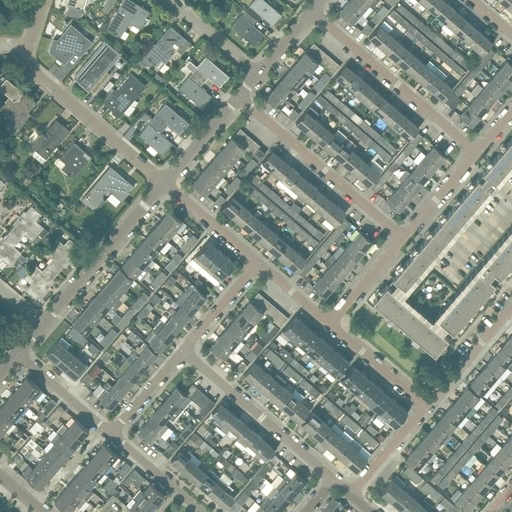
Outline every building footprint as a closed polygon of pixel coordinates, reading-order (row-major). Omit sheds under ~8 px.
[(84,0),(67,0),(66,4),(82,9),(84,0)] [(130,0),(123,0),(106,28),(120,37),(127,25),(131,24),(139,28),(141,24),(145,26),(149,19),(145,17),(149,11),(143,8),(144,7),(142,5),(141,6),(137,4),(136,6),(133,3),(134,2),(130,0)] [(264,0),(253,0),(245,10),(257,20),(261,16),(272,25),(281,14),(264,0)] [(362,0),(348,0),(347,2),(360,14),(364,17),(372,8),(368,5),(362,0)] [(432,0),(427,7),(436,15),(446,3),(443,0),(432,0)] [(360,14),(347,2),(339,12),(352,23),(360,14)] [(445,22),(455,10),(446,3),(436,15),(445,22)] [(107,13),(111,8),(105,4),(101,9),(107,13)] [(400,4),(396,9),(404,15),(408,11),(400,4)] [(383,5),(377,12),(382,17),(388,10),(383,5)] [(253,25),(257,20),(245,10),(231,26),(254,46),(264,34),(253,25)] [(445,22),(441,27),(450,35),(454,30),(464,18),(455,10),(445,22)] [(398,22),(402,17),(394,11),(390,15),(398,22)] [(408,11),(404,15),(411,22),(415,17),(408,11)] [(371,19),(376,24),(382,17),(377,12),(371,19)] [(406,28),(409,24),(402,17),(398,22),(406,28)] [(474,26),(464,18),(454,30),(463,38),(474,26)] [(415,24),(422,31),(426,26),(418,20),(415,24)] [(367,23),(361,31),(366,35),(372,28),(367,23)] [(53,39),(49,50),(64,63),(73,53),(74,51),(80,55),(91,42),(85,37),(71,25),(67,29),(57,41),(53,39)] [(369,37),(378,45),(388,33),(379,25),(369,37)] [(181,54),(190,43),(170,26),(140,61),(147,67),(148,68),(152,63),(155,66),(161,59),(165,63),(176,50),(181,54)] [(422,31),(430,37),(434,33),(426,26),(422,31)] [(463,38),(472,46),(483,34),(474,26),(463,38)] [(416,38),(420,33),(413,27),(409,31),(416,38)] [(397,41),(388,33),(378,45),(387,53),(397,41)] [(424,44),(428,40),(420,33),(416,38),(424,44)] [(492,42),(483,34),(472,46),(482,54),(492,42)] [(437,35),(433,40),(440,46),(444,42),(437,35)] [(94,93),(110,74),(105,71),(119,54),(104,41),(74,78),(89,90),(90,89),(94,93)] [(387,53),(396,61),(406,49),(397,41),(387,53)] [(434,53),(438,49),(431,42),(427,47),(434,53)] [(444,42),(440,46),(448,53),(452,48),(444,42)] [(313,43),(306,52),(311,56),(318,47),(313,43)] [(322,51),(318,47),(311,56),(315,59),(322,51)] [(416,57),(406,49),(396,61),(405,69),(416,57)] [(442,60),(446,55),(438,49),(434,53),(442,60)] [(495,53),(490,49),(484,56),(488,60),(495,53)] [(311,56),(306,52),(305,51),(297,61),(310,72),(318,63),(319,63),(315,59),(311,56)] [(318,63),(319,63),(327,55),(322,51),(315,59),(319,63),(318,63)] [(455,51),(451,56),(459,62),(462,58),(455,51)] [(331,58),(327,55),(319,63),(324,67),(331,58)] [(185,65),(192,72),(204,82),(208,77),(219,87),(229,76),(206,56),(197,66),(189,60),(185,65)] [(488,60),(484,56),(477,64),(482,68),(488,60)] [(136,57),(132,61),(133,62),(142,70),(144,71),(147,67),(140,61),(136,57)] [(405,69),(414,77),(425,65),(416,57),(405,69)] [(335,62),(331,58),(324,67),(328,71),(335,62)] [(453,69),(457,64),(449,58),(445,62),(453,69)] [(462,58),(459,62),(466,69),(470,64),(462,58)] [(511,64),(507,60),(499,69),(511,80),(511,78),(511,64)] [(302,81),(310,72),(297,61),(289,70),(302,81)] [(133,62),(129,67),(138,74),(142,70),(133,62)] [(335,62),(328,71),(332,75),(340,66),(335,62)] [(460,75),(464,71),(457,64),(453,69),(460,75)] [(344,84),(354,72),(345,65),(335,76),(344,84)] [(434,72),(425,65),(414,77),(423,84),(434,72)] [(474,67),(468,74),(473,78),(479,71),(474,67)] [(491,78),(503,89),(511,80),(499,69),(491,78)] [(289,70),(281,79),(295,90),(302,81),(289,70)] [(200,87),(204,82),(192,72),(178,87),(181,89),(183,92),(202,107),(211,96),(200,87)] [(325,72),(319,80),(324,84),(331,77),(325,72)] [(353,92),(364,80),(354,72),(344,84),(353,92)] [(423,84),(433,92),(443,80),(434,72),(423,84)] [(132,102),(145,86),(130,73),(104,104),(112,111),(111,112),(117,118),(119,116),(119,117),(125,110),(128,113),(135,105),(132,102)] [(473,78),(468,74),(461,82),(466,86),(473,78)] [(0,88),(9,96),(1,106),(9,113),(9,112),(8,111),(11,109),(19,116),(9,128),(15,133),(23,124),(22,123),(30,114),(28,112),(36,102),(23,91),(22,91),(6,77),(0,84),(0,88)] [(161,77),(157,82),(162,85),(166,81),(161,77)] [(491,78),(483,87),(495,98),(503,89),(491,78)] [(281,79),(273,88),(287,99),(295,90),(281,79)] [(313,87),(318,91),(324,84),(319,80),(313,87)] [(363,100),(373,88),(364,80),(353,92),(363,100)] [(452,88),(443,80),(433,92),(442,100),(452,88)] [(104,88),(108,91),(114,84),(110,81),(104,88)] [(459,85),(452,93),(457,97),(463,89),(459,85)] [(495,98),(483,87),(475,97),(487,107),(495,98)] [(279,109),(287,99),(273,88),(265,97),(279,109)] [(373,88),(363,100),(372,108),(382,96),(373,88)] [(327,90),(323,94),(330,101),(334,96),(327,90)] [(310,91),(303,98),(309,103),(315,95),(310,91)] [(452,93),(444,102),(453,109),(461,100),(457,97),(452,93)] [(324,107),(328,103),(321,96),(317,101),(324,107)] [(342,103),(334,96),(330,101),(338,107),(342,103)] [(382,96),(372,108),(381,116),(391,104),(382,96)] [(475,97),(467,106),(480,116),(487,107),(475,97)] [(297,105),(303,110),(309,103),(303,98),(297,105)] [(166,103),(152,118),(164,129),(168,124),(179,133),(188,122),(166,103)] [(336,109),(328,103),(324,107),(332,114),(336,109)] [(391,104),(381,116),(390,123),(400,112),(391,104)] [(345,105),(341,110),(349,116),(353,112),(345,105)] [(480,116),(467,106),(459,115),(472,126),(480,116)] [(295,107),(287,116),(293,121),(301,112),(295,107)] [(305,111),(295,123),(305,131),(315,119),(318,115),(309,107),(305,111)] [(164,129),(152,118),(144,112),(140,117),(148,123),(138,134),(161,154),(171,143),(160,133),(164,129)] [(343,123),(347,119),(339,112),(335,117),(343,123)] [(353,112),(349,116),(356,123),(360,118),(353,112)] [(400,112),(390,123),(399,131),(409,119),(400,112)] [(30,146),(45,159),(69,131),(56,119),(44,134),(41,132),(39,134),(40,134),(30,146)] [(314,139),(324,127),(315,119),(305,131),(314,139)] [(354,125),(347,119),(343,123),(350,130),(354,125)] [(409,119),(399,131),(408,139),(419,128),(409,119)] [(363,121),(359,125),(367,132),(371,127),(363,121)] [(129,138),(134,127),(129,125),(124,136),(129,138)] [(323,146),(333,134),(324,127),(314,139),(323,146)] [(378,134),(371,127),(367,132),(374,138),(378,134)] [(365,134),(357,128),(353,132),(361,139),(365,134)] [(245,133),(240,129),(233,137),(238,142),(245,133)] [(333,134),(323,146),(332,154),(347,137),(337,129),(333,134)] [(250,137),(245,133),(238,142),(242,146),(250,137)] [(418,133),(410,142),(415,146),(423,137),(418,133)] [(372,141),(365,134),(361,139),(369,145),(372,141)] [(381,136),(377,141),(385,148),(389,143),(381,136)] [(245,148),(242,146),(238,142),(233,137),(232,137),(224,146),(237,158),(245,149),(245,148)] [(245,148),(245,149),(247,150),(255,141),(250,137),(242,146),(245,148)] [(347,137),(332,154),(341,162),(351,150),(356,145),(347,137)] [(511,162),(511,137),(392,278),(404,288),(511,162)] [(252,155),(252,154),(258,148),(260,146),(255,141),(247,150),(252,155)] [(84,151),(73,142),(60,158),(65,163),(61,168),(73,178),(89,160),(82,154),(84,151)] [(410,142),(404,149),(408,153),(415,146),(410,142)] [(372,148),(379,154),(383,150),(376,143),(372,148)] [(397,149),(389,143),(385,148),(393,154),(397,149)] [(237,158),(224,146),(216,155),(229,167),(237,158)] [(425,155),(438,165),(446,156),(433,146),(425,155)] [(259,160),(265,153),(258,148),(252,154),(259,160)] [(272,150),(262,162),(271,170),(281,158),(272,150)] [(350,170),(360,158),(351,150),(341,162),(350,170)] [(391,156),(383,150),(379,154),(387,161),(391,156)] [(421,151),(413,160),(417,164),(430,174),(438,165),(425,155),(421,151)] [(401,152),(395,160),(399,164),(406,156),(401,152)] [(229,167),(216,155),(208,165),(221,176),(229,167)] [(252,158),(245,165),(251,170),(257,163),(252,158)] [(290,166),(281,158),(271,170),(280,178),(290,166)] [(359,178),(370,166),(360,158),(350,170),(359,178)] [(370,166),(359,178),(369,186),(383,168),(374,160),(370,166)] [(395,160),(388,168),(393,171),(399,164),(395,160)] [(410,173),(422,184),(430,174),(417,164),(410,173)] [(221,176),(208,165),(200,174),(213,185),(221,176)] [(251,170),(245,165),(239,172),(245,177),(251,170)] [(85,196),(81,200),(87,205),(91,201),(96,205),(103,197),(102,196),(108,189),(121,201),(128,192),(129,193),(130,192),(129,191),(134,186),(110,166),(85,196)] [(290,166),(280,178),(289,186),(300,174),(290,166)] [(390,174),(386,171),(379,178),(383,182),(390,174)] [(402,182),(414,193),(422,184),(410,173),(402,182)] [(213,185),(200,174),(192,183),(205,194),(213,185)] [(309,182),(300,174),(289,186),(298,194),(309,182)] [(257,186),(261,181),(254,175),(250,179),(257,186)] [(236,176),(230,183),(235,188),(241,181),(236,176)] [(379,178),(371,188),(376,192),(383,182),(379,178)] [(269,188),(261,181),(257,186),(265,192),(269,188)] [(255,188),(248,182),(244,186),(251,193),(255,188)] [(308,201),(318,190),(309,182),(298,194),(308,201)] [(394,191),(406,202),(414,193),(402,182),(394,191)] [(235,188),(230,183),(224,190),(229,195),(235,188)] [(263,195),(255,188),(251,193),(259,199),(263,195)] [(268,195),(276,202),(280,197),(272,190),(268,195)] [(327,197),(318,190),(308,201),(317,209),(327,197)] [(386,201),(398,211),(406,202),(394,191),(386,201)] [(220,195),(214,202),(220,206),(226,199),(220,195)] [(231,216),(242,204),(232,196),(222,208),(231,216)] [(274,204),(266,197),(262,202),(270,209),(274,204)] [(287,203),(280,197),(276,202),(283,208),(287,203)] [(326,217),(336,205),(327,197),(317,209),(326,217)] [(293,202),(286,211),(294,217),(298,213),(301,209),(293,202)] [(240,224),(251,212),(242,204),(231,216),(240,224)] [(281,210),(274,204),(270,209),(277,215),(281,210)] [(24,210),(18,217),(37,234),(43,227),(36,221),(41,214),(31,205),(25,212),(24,210)] [(345,213),(336,205),(326,217),(335,225),(345,213)] [(169,210),(161,219),(174,231),(182,221),(169,210)] [(250,232),(260,220),(251,212),(240,224),(250,232)] [(292,220),(284,213),(280,218),(288,224),(292,220)] [(305,219),(298,213),(294,217),(301,224),(305,219)] [(32,240),(37,234),(18,217),(12,224),(14,225),(9,231),(19,240),(24,234),(32,240)] [(166,240),(174,231),(161,219),(153,229),(166,240)] [(259,240),(269,228),(260,220),(250,232),(259,240)] [(299,226),(292,220),(288,224),(295,231),(299,226)] [(337,228),(341,231),(348,224),(343,220),(337,228)] [(304,226),(312,233),(316,228),(308,222),(304,226)] [(268,248),(278,236),(269,228),(259,240),(268,248)] [(323,235),(316,228),(312,233),(320,239),(323,235)] [(337,228),(330,235),(335,239),(341,231),(337,228)] [(159,249),(166,240),(153,229),(145,238),(159,249)] [(310,235),(302,229),(298,233),(306,240),(310,235)] [(0,238),(0,246),(15,259),(21,252),(14,246),(19,240),(9,231),(4,237),(2,236),(0,238)] [(352,240),(364,251),(372,242),(360,231),(352,240)] [(511,231),(437,319),(453,332),(511,263),(511,231)] [(192,246),(198,239),(192,234),(186,241),(192,246)] [(317,242),(310,235),(306,240),(314,246),(317,242)] [(277,256),(287,244),(278,236),(268,248),(277,256)] [(51,245),(70,262),(76,255),(74,253),(80,247),(69,238),(64,245),(57,238),(51,245)] [(145,238),(137,247),(151,258),(159,249),(145,238)] [(321,246),(326,250),(332,242),(328,238),(321,246)] [(216,248),(213,244),(209,241),(208,240),(192,258),(201,266),(216,248)] [(356,260),(364,251),(352,240),(344,250),(356,260)] [(186,253),(192,246),(186,241),(180,248),(186,253)] [(286,263),(296,251),(287,244),(277,256),(286,263)] [(52,258),(47,264),(58,273),(63,267),(65,268),(70,262),(51,245),(45,252),(52,258)] [(10,266),(15,259),(0,246),(0,262),(2,260),(10,266)] [(319,257),(326,250),(321,246),(315,253),(319,257)] [(137,247),(130,256),(143,267),(148,272),(151,268),(146,263),(151,258),(137,247)] [(210,273),(225,255),(221,252),(222,252),(218,249),(216,248),(201,266),(210,273)] [(356,260),(344,250),(336,259),(349,269),(356,260)] [(295,271),(306,259),(296,251),(286,263),(295,271)] [(177,252),(171,259),(176,264),(182,257),(177,252)] [(225,255),(210,273),(219,281),(234,263),(230,259),(227,256),(226,256),(225,255)] [(332,255),(324,264),(328,268),(341,278),(349,269),(336,259),(332,255)] [(134,277),(143,267),(130,256),(121,265),(134,277)] [(312,256),(306,264),(310,268),(317,260),(312,256)] [(164,267),(170,271),(176,264),(171,259),(164,267)] [(35,264),(29,271),(49,287),(54,281),(52,279),(58,273),(47,264),(42,270),(35,264)] [(306,264),(298,273),(301,277),(302,277),(309,283),(312,280),(306,275),(310,271),(309,270),(310,268),(306,264)] [(22,265),(19,270),(25,274),(28,270),(26,268),(22,265)] [(112,277),(125,288),(133,278),(120,267),(112,277)] [(328,268),(321,277),(333,287),(341,278),(328,268)] [(43,294),(49,287),(29,271),(23,277),(31,284),(25,290),(35,299),(41,293),(43,294)] [(155,277),(161,282),(166,275),(161,271),(155,277)] [(176,280),(170,276),(168,279),(173,284),(176,280)] [(104,286),(117,297),(125,288),(112,277),(104,286)] [(149,285),(154,289),(161,282),(155,277),(149,285)] [(313,286),(325,297),(333,287),(321,277),(313,286)] [(173,284),(168,279),(165,282),(170,287),(173,284)] [(191,283),(183,292),(198,305),(206,296),(191,283)] [(413,335),(435,354),(448,338),(386,285),(373,301),(406,330),(413,335)] [(96,295),(109,306),(117,297),(104,286),(96,295)] [(137,299),(142,303),(149,296),(143,292),(137,299)] [(180,306),(191,314),(198,305),(183,292),(175,302),(180,306)] [(251,301),(256,305),(263,297),(258,293),(251,301)] [(161,298),(155,294),(152,297),(158,302),(161,298)] [(88,304),(101,315),(109,306),(96,295),(88,304)] [(158,302),(152,297),(149,300),(155,305),(158,302)] [(261,310),(268,301),(263,297),(256,305),(261,310)] [(131,306),(136,311),(142,303),(137,299),(131,306)] [(263,312),(261,310),(256,305),(251,301),(250,300),(242,310),(255,322),(263,312)] [(263,312),(265,314),(273,305),(268,301),(261,310),(263,312)] [(80,313),(93,324),(101,315),(88,304),(80,313)] [(270,318),(278,310),(273,305),(265,314),(270,318)] [(168,311),(173,315),(183,323),(191,314),(180,306),(176,311),(171,307),(168,311)] [(121,317),(127,322),(133,315),(127,310),(121,317)] [(234,319),(247,331),(255,322),(242,310),(234,319)] [(270,318),(275,323),(283,314),(278,310),(270,318)] [(139,312),(136,315),(142,320),(145,317),(139,312)] [(72,323),(85,334),(93,324),(80,313),(72,323)] [(283,314),(275,323),(281,327),(288,318),(283,314)] [(175,333),(183,323),(173,315),(165,324),(175,333)] [(303,322),(302,321),(299,319),(295,315),(279,333),(288,340),(303,322)] [(115,324),(121,329),(127,322),(121,317),(115,324)] [(226,328),(239,340),(247,331),(234,319),(226,328)] [(175,333),(165,324),(160,320),(153,329),(167,342),(175,333)] [(303,322),(288,340),(288,341),(288,340),(296,346),(298,343),(311,329),(310,328),(307,325),(307,326),(303,322)] [(273,325),(267,332),(273,337),(279,329),(273,325)] [(75,339),(80,333),(73,327),(68,332),(75,339)] [(106,335),(111,340),(117,333),(112,328),(106,335)] [(218,337),(232,349),(239,340),(226,328),(218,337)] [(167,342),(153,329),(145,338),(159,351),(167,342)] [(298,343),(306,350),(318,336),(317,335),(318,334),(315,332),(311,329),(298,343)] [(127,337),(122,332),(119,336),(124,341),(127,337)] [(273,337),(267,332),(261,339),(267,343),(273,337)] [(82,345),(87,339),(80,333),(75,339),(82,345)] [(99,342),(105,347),(111,340),(106,335),(99,342)] [(326,342),(325,341),(323,339),(322,339),(318,336),(306,350),(313,356),(310,360),(311,360),(326,342)] [(223,358),(224,358),(232,349),(218,337),(210,347),(223,358)] [(511,340),(509,338),(501,347),(511,356),(511,340)] [(46,354),(55,362),(66,349),(57,341),(46,354)] [(138,346),(134,349),(150,362),(157,353),(144,342),(139,347),(138,346)] [(326,342),(311,360),(319,367),(334,349),(333,348),(330,345),(330,346),(326,342)] [(86,348),(94,355),(98,349),(91,343),(86,348)] [(258,343),(251,350),(257,355),(263,347),(258,343)] [(289,355),(290,353),(284,347),(279,353),(285,358),(289,355)] [(511,358),(511,356),(501,347),(493,356),(505,366),(511,358)] [(55,362),(64,370),(76,357),(66,349),(55,362)] [(132,363),(142,371),(150,362),(134,349),(131,353),(136,358),(132,363)] [(265,355),(272,361),(276,355),(270,349),(265,355)] [(338,352),(334,349),(319,367),(322,363),(329,370),(327,371),(328,372),(342,355),(341,354),(338,352)] [(251,362),(257,355),(251,350),(245,357),(251,362)] [(112,355),(106,351),(103,354),(109,359),(112,355)] [(284,361),(276,355),(272,361),(279,367),(284,361)] [(342,355),(328,372),(336,379),(350,362),(348,361),(349,361),(346,358),(346,359),(342,355)] [(505,366),(493,356),(485,365),(497,375),(505,366)] [(76,357),(64,370),(73,378),(85,365),(76,357)] [(127,359),(119,368),(134,381),(142,371),(132,363),(127,359)] [(242,361),(236,368),(241,373),(247,366),(242,361)] [(243,375),(252,383),(264,370),(254,362),(243,375)] [(95,363),(88,372),(93,377),(101,368),(95,363)] [(283,370),(290,376),(295,371),(288,365),(283,370)] [(354,366),(352,365),(340,379),(348,386),(360,371),(356,368),(357,368),(354,365),(354,366)] [(497,375),(485,365),(478,374),(490,385),(497,375)] [(252,383),(262,391),(273,378),(268,374),(271,370),(267,366),(264,370),(252,383)] [(121,376),(116,381),(126,390),(134,381),(119,368),(116,371),(121,376)] [(302,377),(295,371),(290,376),(297,383),(302,377)] [(360,371),(348,386),(355,392),(352,396),(353,396),(368,378),(364,375),(364,374),(362,372),(361,372),(360,371)] [(88,372),(80,382),(85,386),(93,377),(88,372)] [(262,391),(271,399),(282,386),(285,382),(276,374),(273,378),(262,391)] [(490,385),(478,374),(469,384),(482,394),(490,385)] [(43,391),(26,377),(19,386),(33,397),(35,399),(43,391)] [(368,378),(353,396),(360,403),(376,385),(372,381),(370,379),(369,379),(368,378)] [(301,386),(308,392),(313,386),(306,380),(301,386)] [(103,386),(105,387),(118,399),(126,390),(116,381),(112,386),(107,381),(103,386)] [(197,388),(192,384),(184,393),(189,397),(197,388)] [(376,385),(360,403),(368,409),(384,391),(380,388),(377,385),(377,386),(376,385)] [(12,394),(26,405),(33,397),(19,386),(12,394)] [(189,397),(184,393),(176,386),(168,396),(184,409),(191,399),(189,397)] [(271,399),(280,407),(291,393),(282,386),(271,399)] [(320,393),(313,386),(308,392),(316,398),(320,393)] [(468,386),(460,395),(472,406),(477,410),(485,400),(480,396),(468,386)] [(97,396),(111,408),(118,399),(105,387),(97,396)] [(191,399),(193,401),(201,392),(197,388),(189,397),(191,399)] [(511,390),(509,388),(502,396),(507,399),(511,393),(511,390)] [(291,393),(280,407),(289,414),(300,401),(304,397),(294,390),(291,393)] [(391,398),(387,395),(388,394),(385,392),(384,391),(368,409),(368,410),(372,406),(379,412),(376,416),(391,398)] [(193,401),(198,405),(206,396),(201,392),(193,401)] [(5,402),(19,414),(26,405),(12,394),(5,402)] [(460,395),(452,404),(464,415),(472,406),(460,395)] [(168,396),(161,405),(176,418),(184,409),(168,396)] [(202,408),(203,409),(210,400),(206,396),(198,405),(202,408)] [(496,403),(500,407),(507,399),(502,396),(496,403)] [(49,411),(56,403),(51,398),(43,406),(49,411)] [(395,401),(393,399),(392,399),(391,398),(376,416),(384,423),(399,405),(395,401)] [(323,404),(329,410),(334,404),(327,399),(323,404)] [(210,400),(203,409),(207,413),(215,404),(210,400)] [(227,405),(222,400),(211,413),(216,417),(212,422),(216,426),(229,410),(225,407),(227,405)] [(310,409),(300,401),(289,414),(299,423),(310,409)] [(0,408),(0,411),(12,422),(19,414),(5,402),(0,408)] [(342,411),(334,404),(329,410),(337,416),(342,411)] [(452,404),(444,413),(456,424),(460,427),(468,418),(464,415),(452,404)] [(52,413),(56,417),(58,419),(65,410),(59,405),(52,413)] [(176,418),(161,405),(153,414),(163,423),(168,417),(172,422),(176,418)] [(343,408),(350,414),(353,411),(346,405),(343,408)] [(384,423),(386,421),(393,428),(407,412),(403,408),(401,405),(400,406),(399,405),(384,423)] [(207,413),(203,409),(202,408),(199,411),(204,416),(207,413)] [(484,416),(489,420),(495,413),(491,409),(484,416)] [(225,434),(230,428),(239,418),(229,410),(216,426),(225,434)] [(12,422),(0,411),(0,426),(5,430),(8,433),(15,425),(12,422)] [(301,424),(310,432),(321,419),(312,411),(301,424)] [(353,411),(351,415),(357,420),(360,417),(353,411)] [(444,413),(436,422),(448,433),(456,424),(444,413)] [(153,414),(145,423),(155,432),(159,435),(160,436),(168,427),(163,423),(153,414)] [(346,414),(341,420),(345,424),(343,426),(346,428),(348,426),(352,420),(346,414)] [(498,415),(491,422),(496,426),(502,419),(498,415)] [(478,424),(482,428),(489,420),(484,416),(478,424)] [(239,418),(230,428),(239,436),(248,426),(239,418)] [(359,421),(364,426),(367,422),(362,418),(359,421)] [(89,431),(75,419),(68,427),(82,439),(89,431)] [(321,419),(310,432),(319,440),(330,427),(321,419)] [(360,426),(352,420),(348,426),(355,432),(360,426)] [(436,422),(428,432),(440,442),(448,433),(436,422)] [(496,426),(491,422),(485,430),(489,434),(496,426)] [(56,432),(58,433),(74,447),(82,439),(68,427),(63,423),(56,432)] [(159,435),(155,432),(145,423),(137,432),(151,444),(159,435)] [(189,423),(186,426),(192,431),(194,428),(189,423)] [(330,427),(319,440),(328,448),(340,435),(343,431),(334,423),(330,427)] [(370,424),(367,428),(372,432),(375,428),(370,424)] [(192,431),(186,426),(178,436),(184,440),(192,431)] [(236,439),(245,447),(257,434),(248,426),(239,436),(236,439)] [(469,435),(473,439),(480,431),(475,427),(469,435)] [(207,430),(202,435),(206,438),(210,433),(207,430)] [(359,435),(366,441),(371,436),(363,430),(359,435)] [(428,432),(420,441),(433,451),(440,442),(428,432)] [(58,433),(51,441),(54,444),(67,455),(74,447),(58,433)] [(194,433),(189,438),(199,446),(204,441),(194,433)] [(210,433),(206,438),(215,446),(217,444),(211,439),(214,436),(210,433)] [(482,433),(476,441),(480,444),(487,437),(482,433)] [(245,447),(244,448),(253,456),(266,441),(257,434),(245,447)] [(340,435),(328,448),(337,456),(349,443),(340,435)] [(462,442),(467,446),(473,439),(469,435),(462,442)] [(371,436),(366,441),(373,447),(378,442),(371,436)] [(30,438),(23,446),(27,450),(34,441),(30,438)] [(511,440),(509,438),(502,447),(511,455),(511,440)] [(173,441),(170,444),(176,449),(179,446),(173,441)] [(202,449),(207,443),(204,441),(199,446),(202,449)] [(275,449),(266,441),(253,456),(252,457),(257,460),(261,455),(266,460),(275,449)] [(420,441),(413,450),(425,460),(433,451),(420,441)] [(480,444),(476,441),(469,448),(474,452),(480,444)] [(349,443),(337,456),(346,464),(358,451),(349,443)] [(497,443),(489,452),(494,456),(506,466),(511,458),(511,455),(502,447),(497,443)] [(54,444),(47,452),(60,464),(67,455),(54,444)] [(104,444),(97,452),(110,464),(117,455),(104,444)] [(170,444),(162,454),(168,459),(176,449),(170,444)] [(453,453),(458,457),(464,449),(460,445),(453,453)] [(224,446),(219,452),(223,455),(228,449),(224,446)] [(47,452),(43,449),(36,457),(40,460),(53,472),(60,464),(47,452)] [(170,461),(180,469),(188,458),(192,454),(187,449),(183,454),(179,450),(170,461)] [(228,449),(223,455),(226,458),(231,452),(228,449)] [(425,460),(413,450),(405,459),(417,470),(425,460)] [(358,451),(346,464),(356,472),(367,459),(358,451)] [(466,451),(460,459),(464,463),(471,455),(466,451)] [(97,452),(90,460),(103,472),(110,464),(97,452)] [(219,452),(215,458),(218,461),(223,455),(219,452)] [(447,460),(451,464),(458,457),(453,453),(447,460)] [(221,463),(226,458),(223,455),(218,461),(221,463)] [(280,460),(274,455),(266,464),(272,469),(280,460)] [(494,456),(486,465),(498,475),(506,466),(494,456)] [(197,466),(188,458),(180,469),(189,476),(197,466)] [(458,470),(464,463),(460,459),(453,466),(458,470)] [(40,460),(33,469),(46,480),(53,472),(40,460)] [(96,480),(103,472),(90,460),(83,469),(96,480)] [(243,461),(238,467),(242,469),(247,464),(243,461)] [(124,476),(131,467),(126,462),(118,471),(124,476)] [(437,471),(442,475),(448,467),(444,463),(437,471)] [(247,464),(242,469),(245,472),(250,467),(247,464)] [(272,469),(266,464),(259,473),(263,477),(268,471),(269,472),(272,469)] [(486,465),(478,474),(490,485),(498,475),(486,465)] [(26,477),(39,489),(46,480),(33,469),(29,466),(22,474),(26,477)] [(189,476),(198,484),(206,474),(197,466),(189,476)] [(415,472),(408,466),(403,471),(410,478),(415,472)] [(83,469),(76,477),(89,488),(96,480),(83,469)] [(132,483),(140,474),(134,469),(127,478),(132,483)] [(206,474),(198,484),(207,492),(219,477),(210,469),(206,474)] [(235,477),(240,472),(236,469),(232,474),(235,477)] [(451,469),(444,477),(449,481),(455,473),(451,469)] [(431,479),(435,483),(442,475),(437,471),(431,479)] [(238,480),(243,474),(240,472),(235,477),(238,480)] [(283,478),(297,490),(305,481),(304,481),(295,473),(292,477),(287,472),(283,478)] [(418,484),(422,478),(415,472),(410,478),(418,484)] [(254,479),(251,482),(256,487),(259,484),(258,482),(263,477),(259,473),(254,479)] [(478,474),(470,483),(482,494),(490,485),(478,474)] [(86,500),(93,492),(89,488),(76,477),(69,485),(86,500)] [(207,492),(216,500),(229,485),(219,477),(207,492)] [(449,481),(444,477),(438,485),(442,488),(449,481)] [(283,478),(275,487),(289,499),(297,490),(283,478)] [(390,501),(402,488),(392,480),(381,493),(390,501)] [(254,490),(256,487),(251,482),(248,486),(254,490)] [(429,493),(433,488),(426,482),(421,487),(429,493)] [(470,483),(462,492),(474,503),(482,494),(470,483)] [(143,492),(157,504),(164,495),(150,484),(143,492)] [(62,493),(75,505),(79,508),(86,500),(69,485),(62,493)] [(229,485),(216,500),(225,508),(234,497),(229,493),(233,488),(229,485)] [(266,495),(267,496),(282,509),(289,499),(275,487),(273,486),(266,495)] [(112,487),(109,491),(113,494),(116,498),(120,493),(112,487)] [(399,509),(411,496),(402,488),(390,501),(399,509)] [(436,499),(441,494),(433,488),(429,493),(436,499)] [(238,497),(235,500),(241,505),(249,496),(243,491),(238,497)] [(136,500),(150,511),(157,504),(143,492),(136,500)] [(466,511),(474,503),(462,492),(454,502),(466,511)] [(66,511),(68,511),(75,505),(62,493),(54,502),(66,511)] [(259,505),(267,511),(278,511),(282,509),(267,496),(259,505)] [(402,511),(412,511),(420,504),(411,496),(399,509),(402,511)] [(440,503),(447,509),(452,503),(444,497),(440,503)] [(129,509),(132,511),(149,511),(150,511),(136,500),(129,509)] [(235,511),(241,505),(235,500),(227,510),(230,511),(235,511)] [(460,511),(461,511),(452,503),(447,509),(450,511),(460,511)]
